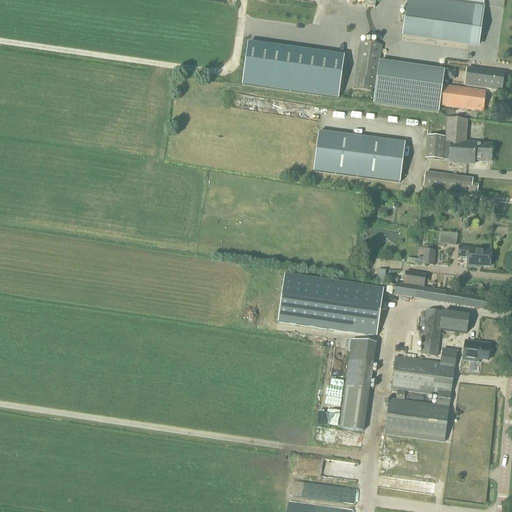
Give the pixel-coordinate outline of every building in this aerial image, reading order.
[(475,0),(399,0),(395,34),(470,45),(476,5),(475,5),(475,0)] [(338,100),(344,59),(247,45),(241,87),(338,100)] [(354,92),(376,95),(379,66),(382,48),(359,45),(354,92)] [(466,87),(475,88),(502,91),(504,73),(469,69),(466,87)] [(442,87),(439,106),(483,112),(486,92),(442,87)] [(474,165),(474,161),(491,163),(492,146),(466,144),(467,122),(448,120),(446,139),(444,161),(450,161),(450,164),(474,165)] [(318,133),(313,173),(400,184),(405,144),(318,133)] [(427,137),(426,159),(444,161),(446,139),(427,137)] [(478,188),(472,188),(473,180),(426,174),(424,188),(477,195),(478,188)] [(442,232),(440,245),(457,248),(459,235),(442,232)] [(467,267),(477,268),(477,267),(490,268),(491,252),(469,250),(469,248),(459,247),(458,257),(468,258),(467,267)] [(437,252),(426,251),(424,266),(435,267),(437,252)] [(406,272),(404,285),(425,288),(427,275),(406,272)] [(284,274),(277,322),(325,329),(377,337),(384,289),(349,284),(284,274)] [(395,295),(443,303),(486,311),(488,299),(397,284),(395,295)] [(427,311),(424,332),(419,331),(418,339),(423,340),(421,355),(437,358),(440,331),(466,334),(468,317),(427,311)] [(471,355),(471,359),(488,361),(490,346),(473,343),(473,344),(465,343),(463,354),(471,355)] [(450,398),(455,366),(456,354),(443,352),(441,364),(396,358),(391,389),(438,396),(437,407),(390,400),(385,435),(444,443),(450,398)]
